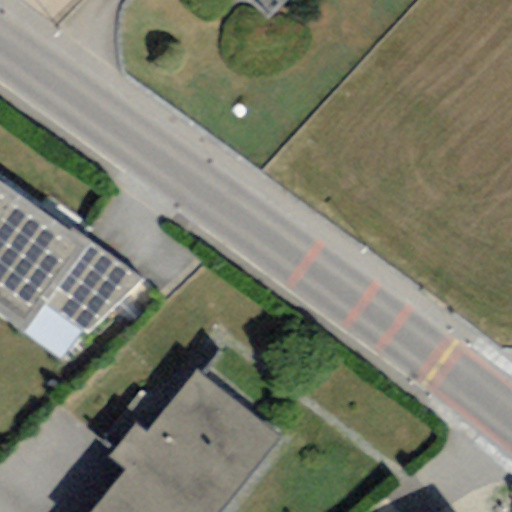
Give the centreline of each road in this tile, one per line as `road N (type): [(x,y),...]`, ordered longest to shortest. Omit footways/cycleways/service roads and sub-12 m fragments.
road 1 (secondary): [(511,416),(0,50)]
road 2 (residential): [(511,432),(407,511)]
